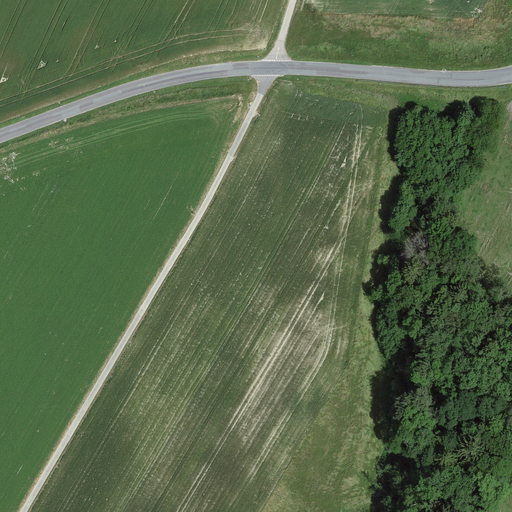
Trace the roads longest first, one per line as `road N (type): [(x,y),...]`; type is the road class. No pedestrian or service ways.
road 1 (track): [(23,511),(216,185),(291,0)]
road 2 (tertiary): [(0,133),(190,71),(511,71)]
